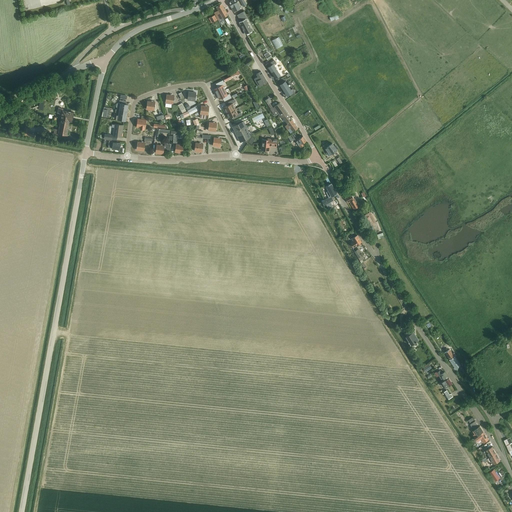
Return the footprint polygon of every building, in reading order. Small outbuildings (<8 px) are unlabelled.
[(233,0),(229,2),(233,12),(240,8),(235,0),(233,0)] [(254,5),(260,15),(265,13),(261,7),(262,6),(260,2),(254,5)] [(214,13),(218,20),(222,18),(228,14),(221,4),(216,7),(218,10),(214,13)] [(239,22),(246,34),(252,31),(245,19),(247,18),(246,15),(239,18),(241,22),(239,22)] [(270,66),(268,68),(275,79),(276,78),(275,78),(280,75),(274,65),(276,64),(274,60),(268,64),(270,66)] [(241,74),(239,71),(236,73),(223,79),(225,81),(233,77),(232,77),(235,75),(238,75),(241,74)] [(259,87),(267,82),(261,71),(256,74),(258,77),(254,79),(259,87)] [(214,89),(216,94),(225,90),(222,85),(225,84),(223,80),(217,83),(219,87),(214,89)] [(279,84),(279,85),(286,95),(289,94),(290,96),(295,93),(292,88),(290,89),(285,81),(284,81),(285,82),(280,85),(279,84)] [(227,95),(225,90),(216,94),(219,99),(224,97),(226,101),(231,98),(229,94),(227,95)] [(195,101),(196,93),(188,92),(187,100),(195,101)] [(173,104),(174,96),(166,95),(165,103),(173,104)] [(282,117),(286,122),(291,119),(279,103),(273,107),(270,103),(271,102),(268,98),(265,100),(271,109),(270,109),(275,116),(278,113),(281,117),(282,117)] [(223,108),(226,113),(235,109),(232,103),(235,102),(234,99),(228,102),(230,105),(223,108)] [(118,108),(117,109),(127,111),(128,105),(125,104),(126,101),(120,100),(119,103),(117,103),(117,104),(116,107),(117,107),(118,108)] [(154,110),(155,102),(147,101),(146,109),(154,110)] [(208,115),(209,107),(201,106),(200,114),(208,115)] [(55,129),(54,133),(58,134),(66,135),(69,122),(72,122),(73,112),(62,110),(63,109),(58,108),(57,114),(60,114),(59,116),(61,116),(59,130),(55,129)] [(127,111),(117,109),(115,109),(115,112),(119,113),(118,116),(117,116),(116,119),(125,121),(127,111)] [(237,114),(235,109),(226,113),(228,118),(235,115),(236,118),(242,115),(241,112),(237,114)] [(137,119),(136,127),(140,127),(140,129),(144,129),(144,128),(145,128),(146,120),(137,119)] [(295,124),(291,119),(286,122),(284,124),(287,129),(290,128),(293,131),(297,128),(295,124)] [(247,143),(253,133),(249,130),(248,131),(243,121),(242,122),(241,121),(236,123),(237,124),(232,127),(240,142),(243,140),(247,143)] [(215,131),(216,123),(209,122),(208,130),(215,131)] [(121,137),(123,125),(115,124),(113,136),(121,137)] [(28,128),(24,127),(23,135),(28,136),(33,136),(34,132),(28,132),(28,128)] [(153,137),(154,128),(151,128),(150,133),(145,133),(145,136),(153,137)] [(295,133),(290,136),(292,140),(294,139),(295,141),(296,141),(300,148),(304,145),(303,143),(306,141),(303,136),(298,139),(297,137),(298,137),(295,133)] [(220,147),(221,139),(214,138),(213,146),(220,147)] [(270,145),(272,145),(272,146),(276,147),(277,139),(267,139),(267,140),(262,139),(261,150),(269,151),(270,145)] [(109,142),(108,146),(112,146),(112,148),(120,149),(120,143),(113,142),(113,140),(109,140),(109,142)] [(144,151),(145,143),(137,142),(136,150),(144,151)] [(155,152),(155,153),(163,154),(163,152),(163,149),(170,150),(170,144),(164,143),(164,146),(157,145),(155,152)] [(202,152),(203,144),(195,143),(194,151),(202,152)] [(328,156),(333,153),(337,150),(332,143),(329,146),(327,143),(323,146),(327,152),(326,153),(328,156)] [(175,152),(176,152),(182,153),(183,145),(176,144),(175,152)] [(329,198),(337,194),(331,183),(326,186),(328,191),(326,192),(329,198)] [(345,198),(347,203),(349,202),(353,209),(356,207),(357,210),(360,208),(354,199),(351,194),(345,198)] [(324,200),(321,201),(323,205),(325,204),(326,204),(328,209),(332,207),(330,202),(333,200),(331,196),(329,198),(328,198),(324,200)] [(368,226),(373,223),(369,216),(364,219),(368,226)] [(350,243),(353,248),(356,246),(356,247),(360,245),(359,244),(362,242),(357,235),(351,238),(353,241),(350,243)] [(358,258),(361,263),(363,262),(362,260),(364,258),(362,255),(358,249),(354,252),(358,258)] [(413,332),(408,335),(406,336),(411,345),(418,340),(413,332)] [(449,349),(444,352),(449,360),(455,369),(461,366),(454,356),(456,356),(454,352),(451,349),(450,346),(448,347),(449,349)] [(440,378),(442,382),(448,378),(444,372),(442,373),(440,371),(437,372),(440,378)] [(448,386),(452,383),(448,378),(442,382),(441,382),(445,388),(448,386)] [(448,399),(453,396),(451,393),(449,394),(447,390),(444,392),(448,399)] [(473,435),(475,438),(484,431),(480,426),(479,426),(475,421),(470,424),(474,430),(473,431),(475,434),(473,435)] [(477,441),(478,441),(479,440),(481,439),(484,443),(489,439),(484,431),(475,438),(477,441)] [(486,450),(489,455),(486,457),(487,459),(490,457),(496,453),(492,447),(486,450)] [(490,457),(491,459),(494,464),(500,460),(496,453),(490,457)] [(494,469),(490,472),(495,480),(500,477),(494,469)]
